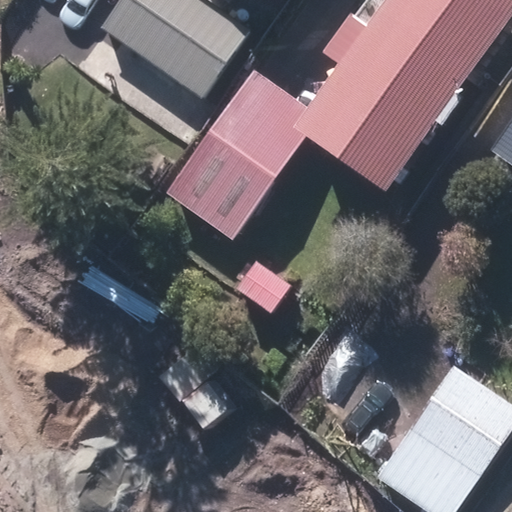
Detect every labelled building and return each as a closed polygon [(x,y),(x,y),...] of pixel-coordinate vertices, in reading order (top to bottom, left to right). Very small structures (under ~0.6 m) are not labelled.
[(247,38),(193,0),(126,0),(102,35),(200,105),(247,38)] [(334,77),(305,118),(252,80),(165,204),(229,249),(298,150),(379,206),(511,18),(511,4),(505,0),(389,0),(359,43),(344,33),(320,67),(334,77)] [(511,124),(485,164),(511,182),(511,124)] [(289,285),(248,255),(225,288),(266,317),(289,285)] [(415,511),(457,511),(511,432),(511,414),(455,376),(379,487),(415,511)]
